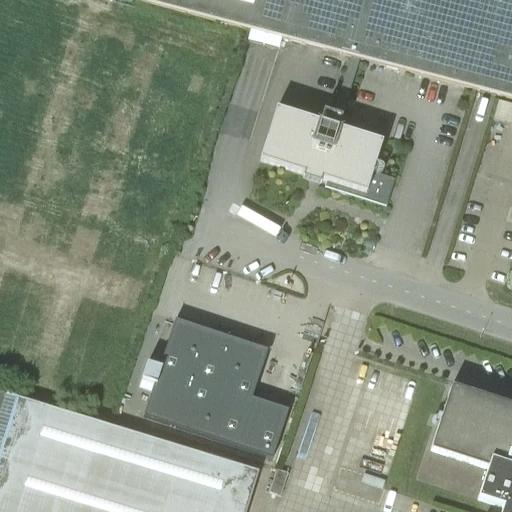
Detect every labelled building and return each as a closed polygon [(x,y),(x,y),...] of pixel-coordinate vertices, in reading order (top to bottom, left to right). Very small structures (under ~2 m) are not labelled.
[(511,0),(135,0),(135,3),(249,33),(246,43),(278,51),(281,41),(323,52),(345,58),(350,59),(359,62),(366,64),(464,89),(474,92),(496,98),(511,101),(511,0)] [(277,111),(260,162),(327,183),(325,189),(386,208),(388,202),(392,189),(395,181),(373,174),(382,144),(339,130),(342,121),(340,120),(359,62),(350,59),(332,117),(324,115),(321,125),(277,111)] [(511,106),(498,103),(493,122),(511,127),(511,106)] [(145,366),(138,389),(150,394),(142,419),(271,462),(287,413),(251,401),(266,353),(174,322),(158,370),(145,366)] [(501,510),(500,511),(511,511),(511,408),(450,388),(429,452),(486,471),(476,501),(501,510)] [(0,454),(17,400),(0,394),(0,454)] [(0,511),(245,511),(257,474),(112,429),(17,400),(0,454),(0,511)] [(279,498),(287,475),(276,471),(273,478),(268,494),(279,498)]
